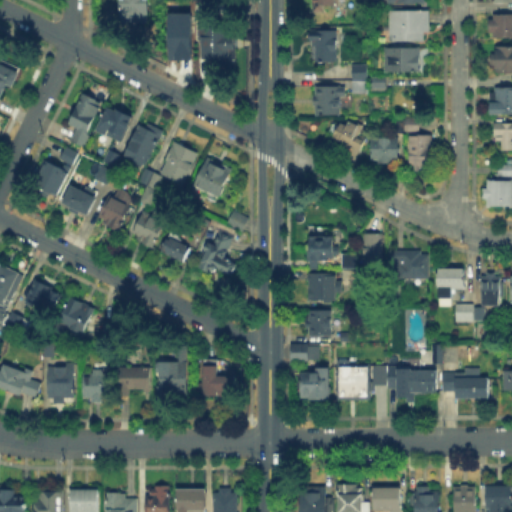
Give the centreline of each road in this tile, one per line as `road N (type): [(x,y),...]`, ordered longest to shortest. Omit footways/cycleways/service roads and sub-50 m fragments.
road 1 (residential): [(0,5),(418,214),(511,241)]
road 2 (secondary): [(267,511),(268,212)]
road 3 (residential): [(0,218),(266,344)]
road 4 (residential): [(0,435),(52,443),(267,441)]
road 5 (residential): [(267,441),(511,440)]
road 6 (residential): [(458,230),(459,0)]
road 7 (residential): [(0,185),(64,52),(70,0)]
road 8 (secondary): [(268,212),(278,193),(279,90),(270,75)]
road 9 (secondary): [(270,75),(261,103),(268,212)]
